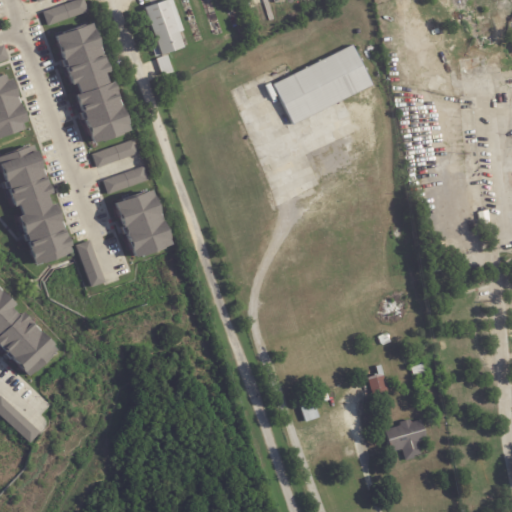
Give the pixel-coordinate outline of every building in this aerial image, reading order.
[(72,0),(81,0),(85,11),(45,26),(40,12),(72,0)] [(172,0),(183,32),(178,34),(183,47),(155,57),(147,36),(151,35),(142,8),(166,0),(167,2),(172,0)] [(96,49),(98,54),(100,53),(106,70),(101,72),(105,82),(108,81),(115,98),(114,98),(125,129),(118,132),(118,134),(98,142),(98,140),(90,143),(81,119),(83,118),(79,109),(78,110),(73,94),(77,93),(73,82),(69,84),(62,66),(63,66),(62,62),(61,62),(51,35),(87,22),(96,46),(95,47),(96,49)] [(218,49),(240,39),(242,44),(220,53),(218,49)] [(271,81),(352,43),(372,85),(290,123),(271,81)] [(168,62),(171,72),(160,76),(154,59),(165,55),(168,62)] [(14,99),(15,102),(16,102),(23,120),(19,121),(21,127),(0,135),(0,73),(1,73),(3,79),(7,78),(14,95),(13,96),(14,99)] [(135,153),(92,169),(87,156),(130,140),(135,153)] [(38,171),(40,176),(41,176),(44,183),(45,183),(48,193),(43,195),(46,205),(51,203),(57,221),(56,221),(58,229),(60,228),(62,236),(63,236),(66,245),(67,245),(69,252),(62,254),(62,257),(41,263),(41,262),(33,265),(31,258),(28,259),(25,249),(26,249),(25,246),(24,246),(23,242),(24,241),(19,228),(17,228),(13,216),(18,215),(15,205),(10,206),(6,196),(7,196),(6,193),(5,193),(4,189),(7,188),(4,181),(1,182),(0,179),(0,156),(33,145),(35,152),(34,153),(39,168),(38,168),(38,171)] [(139,168),(144,179),(105,195),(102,194),(99,187),(100,181),(139,166),(139,168)] [(154,215),(157,222),(158,221),(161,230),(161,229),(165,239),(164,240),(166,245),(158,248),(159,249),(138,256),(138,255),(131,258),(129,252),(127,253),(121,235),(123,234),(121,229),(120,230),(117,221),(116,221),(110,204),(146,191),(148,196),(149,196),(156,215),(154,215)] [(99,277),(101,283),(87,287),(73,245),(87,240),(99,277)] [(437,296),(428,297),(427,289),(436,287),(437,296)] [(52,348),(49,351),(51,352),(32,371),(31,370),(25,376),(19,370),(18,371),(5,358),(6,357),(0,350),(0,295),(7,302),(3,306),(10,314),(14,311),(26,323),(25,325),(31,330),(38,337),(39,336),(52,348)] [(378,335),(387,332),(390,341),(381,344),(378,335)] [(409,368),(410,367),(410,366),(419,364),(419,365),(420,365),(425,383),(423,384),(424,386),(417,388),(416,386),(414,387),(409,368)] [(371,396),(366,378),(375,375),(373,367),(379,365),(386,391),(371,396)] [(317,417),(304,422),(296,401),(310,396),(317,417)] [(0,397),(29,426),(37,433),(26,445),(0,419),(0,397)] [(424,440),(415,443),(418,455),(411,456),(412,459),(402,461),(399,450),(388,453),(386,446),(384,446),(383,443),(385,442),(381,431),(397,426),(397,423),(408,419),(409,423),(418,420),(424,440)]
